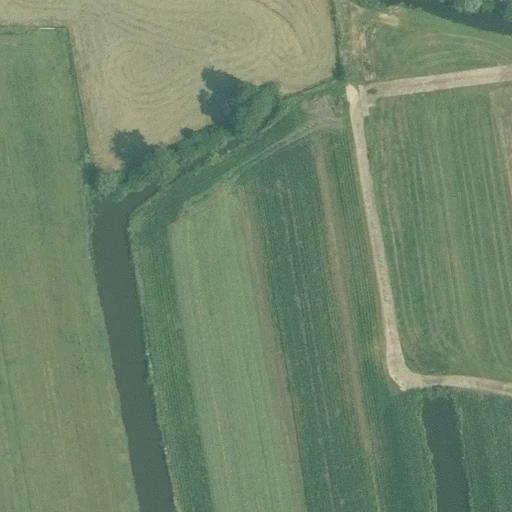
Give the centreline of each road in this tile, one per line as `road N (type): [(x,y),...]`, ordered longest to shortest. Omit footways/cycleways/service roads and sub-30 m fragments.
road 1 (track): [(340,0),(396,378),(464,378),(511,390)]
road 2 (track): [(354,93),(511,72)]
